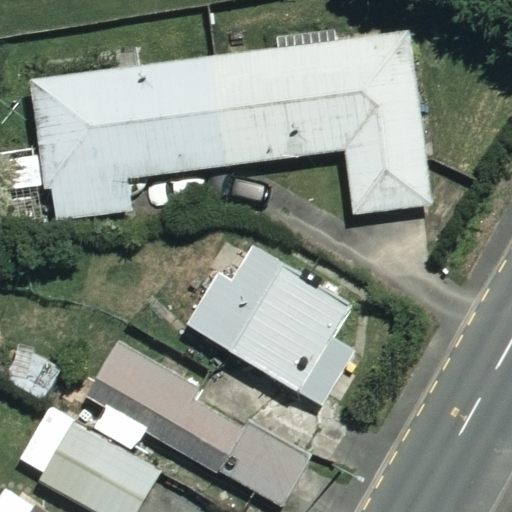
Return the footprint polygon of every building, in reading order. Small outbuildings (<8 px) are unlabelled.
[(434,206),(411,34),(36,85),(55,223),(137,211),(133,181),(348,151),(357,217),(434,206)] [(376,325),(244,245),(194,329),(327,408),(376,325)] [(316,449),(125,342),(95,395),(286,503),(316,449)] [(133,458),(149,430),(112,408),(97,432),(52,406),(17,466),(95,511),(139,511),(161,475),(133,458)] [(44,511),(4,486),(0,492),(0,511),(44,511)]
